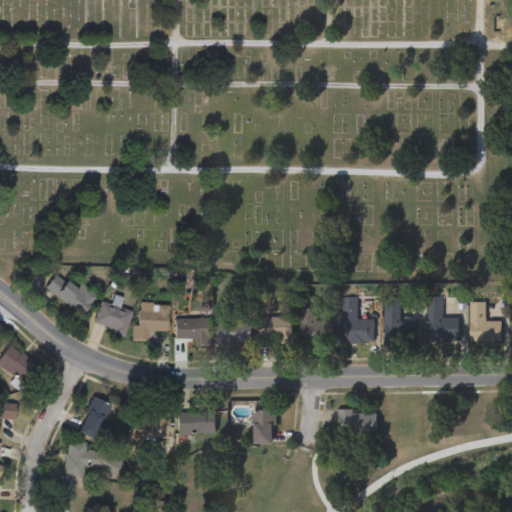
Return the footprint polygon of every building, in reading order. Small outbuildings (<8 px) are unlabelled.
[(46,287),(59,270),(96,298),(83,315),(46,287)] [(357,295),(357,318),(374,318),(375,341),(343,341),(343,295),(357,295)] [(456,340),(423,339),(423,295),(440,296),(439,316),(457,317),(456,340)] [(399,296),(399,320),(416,320),(416,339),(384,339),(384,296),(399,296)] [(124,335),(113,331),(115,327),(95,321),(102,299),(133,309),(124,335)] [(501,341),(468,341),(468,300),(484,300),(484,318),(501,318),(501,341)] [(155,307),(155,303),(166,303),(166,329),(146,329),(146,338),(131,338),(131,323),(137,323),(137,307),(155,307)] [(299,343),(299,306),(314,306),(314,318),(336,318),(336,343),(299,343)] [(208,341),(194,341),(194,336),(174,336),(174,316),(208,316),(208,341)] [(261,339),(261,316),(294,316),(294,339),(261,339)] [(217,320),(251,320),(251,341),(217,341),(217,320)] [(13,376),(0,365),(0,355),(9,344),(41,369),(23,393),(8,382),(13,376)] [(76,429),(94,397),(109,405),(92,438),(76,429)] [(0,399),(15,401),(13,416),(0,415),(0,399)] [(273,443),(251,443),(251,408),(273,408),(273,443)] [(336,408),(351,408),(351,411),(376,411),(376,433),(336,433),(336,408)] [(176,410),(214,410),(214,433),(176,433),(176,410)] [(141,414),(166,414),(166,436),(141,436),(141,414)] [(62,473),(66,439),(85,442),(84,451),(123,455),(121,472),(82,467),(81,475),(62,473)]
